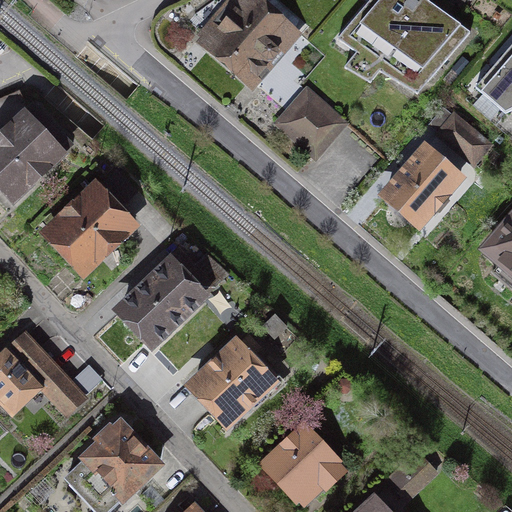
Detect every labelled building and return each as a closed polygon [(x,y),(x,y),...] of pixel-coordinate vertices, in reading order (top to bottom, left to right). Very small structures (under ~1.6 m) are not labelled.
[(209,43),(251,79),(267,61),(275,58),(277,49),(294,30),(262,2),(257,7),(249,0),(246,0),(245,1),(244,0),(231,0),(203,33),(211,40),(209,43)] [(387,61),(406,76),(412,67),(430,80),(470,33),(423,0),(371,0),(337,40),(379,72),(387,61)] [(511,110),(511,45),(475,88),(505,114),(511,110)] [(0,127),(30,113),(19,90),(0,99),(0,127)] [(316,157),(339,131),(305,102),(294,115),(289,111),(278,124),(316,157)] [(36,110),(0,144),(0,181),(13,195),(68,143),(36,110)] [(454,116),(439,134),(473,164),(488,145),(454,116)] [(419,225),(458,179),(425,150),(386,196),(419,225)] [(50,234),(83,269),(129,226),(95,191),(50,234)] [(511,304),(511,221),(472,269),(511,304)] [(181,255),(122,310),(153,343),(212,288),(181,255)] [(83,398),(26,336),(8,353),(38,384),(66,414),(83,398)] [(248,336),(194,387),(227,422),(275,376),(255,355),(260,350),(248,336)] [(38,384),(8,353),(0,361),(0,399),(10,410),(38,384)] [(99,445),(68,474),(85,492),(80,497),(94,511),(97,511),(101,509),(104,511),(108,511),(158,466),(120,425),(114,431),(111,427),(96,441),(99,445)] [(303,431),(268,464),(297,495),(298,494),(305,501),(338,472),(331,464),(332,462),(303,431)] [(407,469),(391,484),(406,501),(436,472),(414,448),(400,461),(407,469)]
